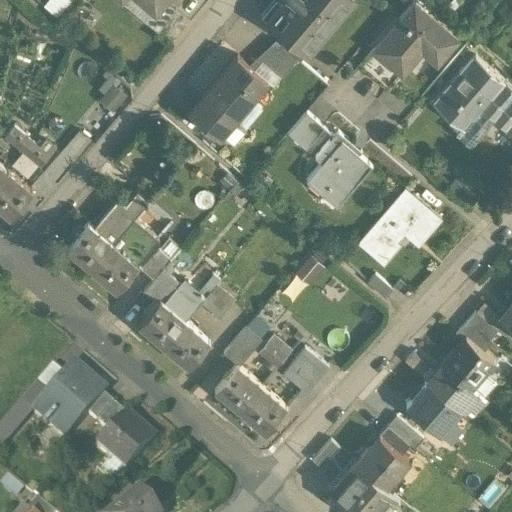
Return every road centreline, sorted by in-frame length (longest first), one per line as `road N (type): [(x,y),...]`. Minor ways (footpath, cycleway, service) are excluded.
road 1 (residential): [(264,480),(511,205)]
road 2 (residential): [(234,0),(18,261)]
road 3 (residential): [(264,480),(18,261)]
